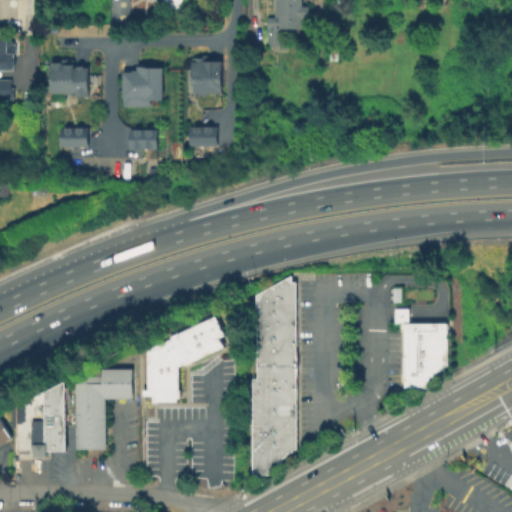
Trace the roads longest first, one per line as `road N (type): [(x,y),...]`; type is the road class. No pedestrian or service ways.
road 1 (motorway): [(15,335),(234,252),(409,218),(511,213)]
road 2 (motorway): [(511,151),(406,158),(271,186),(113,257)]
road 3 (motorway): [(511,178),(298,203),(113,257)]
road 4 (primary): [(277,511),(458,414)]
road 5 (residential): [(197,511),(146,496),(0,494)]
road 6 (motorway): [(113,257),(0,304)]
